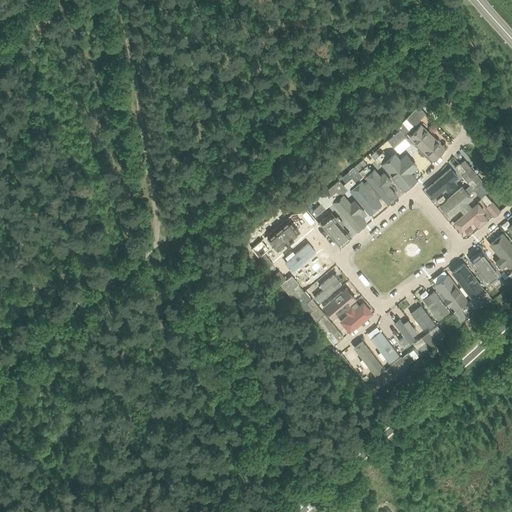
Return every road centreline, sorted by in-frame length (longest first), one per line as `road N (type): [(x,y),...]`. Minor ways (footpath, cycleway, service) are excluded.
road 1 (track): [(296,511),(154,263),(154,221),(114,0)]
road 2 (unclassified): [(301,511),(511,323)]
road 3 (unclassified): [(381,311),(351,271),(346,249),(410,196)]
